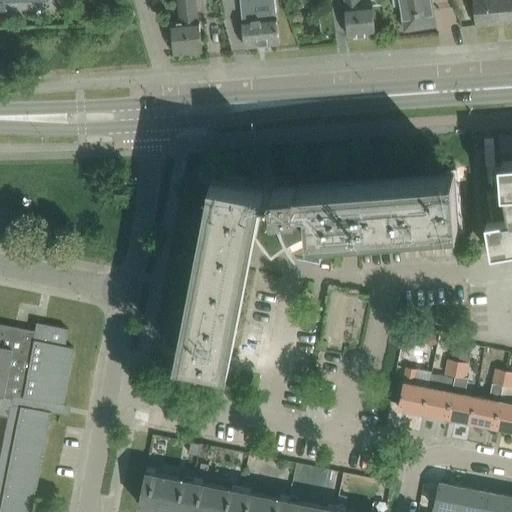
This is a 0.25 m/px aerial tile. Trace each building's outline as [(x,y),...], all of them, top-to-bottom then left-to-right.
[(6,1),(22,0),(21,0),(0,0),(0,9),(6,9),(6,1)] [(177,0),(179,18),(166,19),(168,39),(174,38),(176,53),(203,50),(201,30),(197,0),(177,0)] [(275,0),(241,0),(243,19),(244,26),(246,46),(280,42),(278,22),(277,15),(275,0)] [(376,32),(374,12),(373,1),(360,3),(359,0),(345,0),(347,15),(349,35),(376,32)] [(393,0),(395,5),(401,4),(405,29),(437,24),(432,0),(393,0)] [(511,20),(511,0),(474,0),(475,4),(476,24),(511,20)] [(511,164),(509,165),(507,199),(495,199),(499,252),(499,255),(511,252),(511,164)] [(310,237),(313,237),(312,236),(457,225),(457,226),(459,225),(455,171),(453,172),(299,185),(299,181),(274,183),(274,186),(266,187),(266,186),(213,176),(213,178),(214,178),(179,353),(178,353),(178,355),(231,365),(232,363),(231,363),(254,243),(256,233),(259,238),(264,245),(274,255),(286,245),(287,245),(292,252),(297,258),(298,257),(289,244),(299,238),(310,234),(310,237)] [(58,401),(69,330),(0,318),(0,411),(3,412),(0,433),(0,511),(27,511),(43,413),(78,404),(58,401)] [(427,334),(429,345),(438,343),(436,333),(427,334)] [(447,357),(444,372),(456,375),(459,359),(447,357)] [(459,359),(456,375),(455,377),(448,416),(472,421),(477,394),(466,392),(469,376),(468,376),(471,361),(459,359)] [(399,407),(424,411),(429,385),(415,382),(418,368),(407,366),(399,407)] [(477,394),(472,421),(496,426),(502,399),(504,385),(508,369),(507,369),(496,367),(493,382),(494,382),(491,397),(489,397),(477,394)] [(448,416),(455,377),(431,372),(429,385),(424,411),(448,416)] [(511,428),(511,401),(502,399),(496,426),(511,428)] [(138,430),(135,454),(149,456),(152,431),(138,430)] [(201,443),(192,441),(190,452),(199,454),(201,443)] [(210,463),(202,462),(200,470),(208,471),(210,463)] [(147,470),(140,504),(144,505),(149,506),(164,509),(168,509),(182,511),(188,511),(195,480),(147,470)] [(195,480),(188,511),(237,511),(242,489),(195,480)] [(444,511),(445,509),(459,511),(464,486),(440,481),(433,511),(444,511)] [(242,489),(237,511),(287,511),(290,498),(253,491),(254,484),(244,482),(242,489)] [(484,511),(488,490),(464,486),(459,511),(460,511),(484,511)] [(509,511),(511,498),(511,494),(488,490),(484,511),(509,511)] [(348,494),(340,493),(338,503),(346,505),(348,494)] [(290,498),(287,511),(336,511),(337,508),(290,498)]
